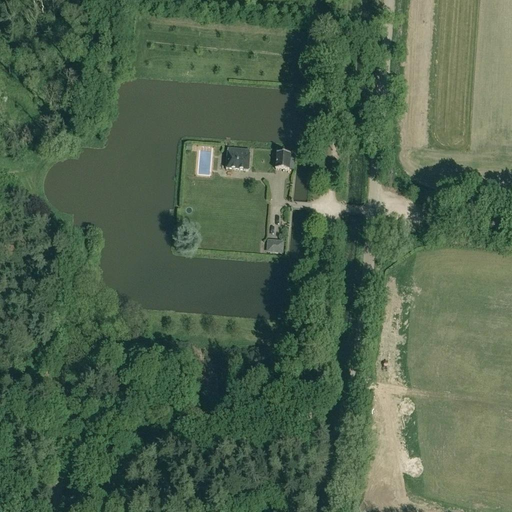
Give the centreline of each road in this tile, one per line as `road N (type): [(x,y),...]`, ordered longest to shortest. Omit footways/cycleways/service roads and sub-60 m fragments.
road 1 (unclassified): [(340,511),(390,0)]
road 2 (track): [(343,57),(328,208)]
road 3 (track): [(511,223),(373,211)]
